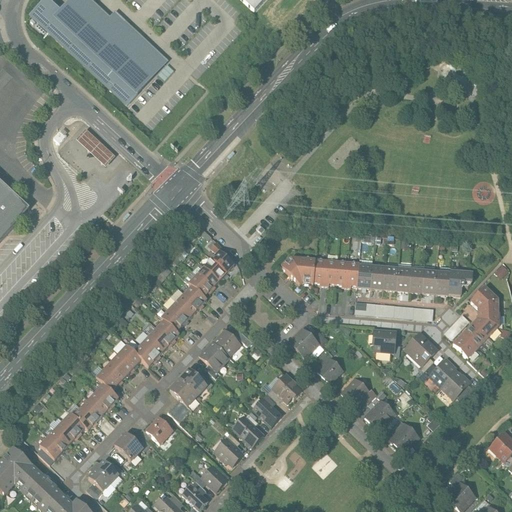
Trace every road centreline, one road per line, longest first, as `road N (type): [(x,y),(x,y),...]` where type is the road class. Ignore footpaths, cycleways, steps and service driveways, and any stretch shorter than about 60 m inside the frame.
road 1 (secondary): [(178,189),(314,40),(349,13),(388,3),(468,1)]
road 2 (secondary): [(0,376),(178,189)]
road 3 (unclassified): [(16,0),(18,38),(178,189)]
road 4 (residential): [(304,314),(425,328),(476,378)]
road 5 (residential): [(445,511),(319,390)]
road 6 (residential): [(209,511),(319,390)]
road 7 (residential): [(265,273),(156,391)]
road 8 (residential): [(142,407),(76,476),(77,490),(100,511)]
